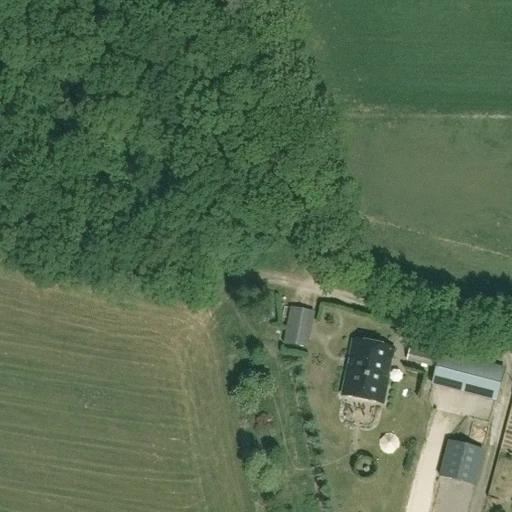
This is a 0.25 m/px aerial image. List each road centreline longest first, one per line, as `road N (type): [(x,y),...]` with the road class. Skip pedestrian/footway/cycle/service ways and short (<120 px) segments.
road 1 (track): [(511,343),(318,285),(255,251),(0,179)]
road 2 (track): [(244,0),(318,285)]
